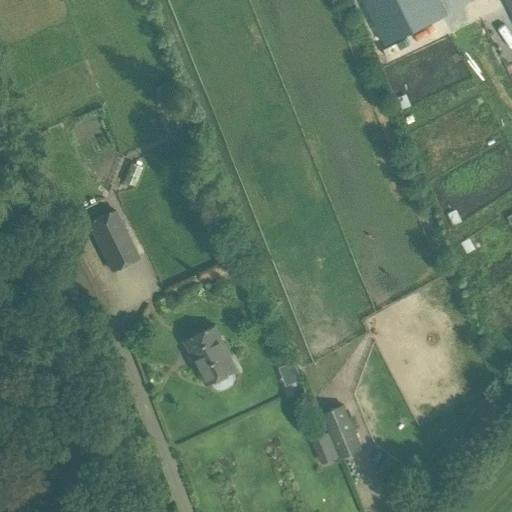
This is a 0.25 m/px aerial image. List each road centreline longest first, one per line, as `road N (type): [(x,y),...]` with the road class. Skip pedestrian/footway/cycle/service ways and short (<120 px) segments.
road 1 (unknown): [(183,511),(103,309)]
road 2 (track): [(511,394),(401,511)]
